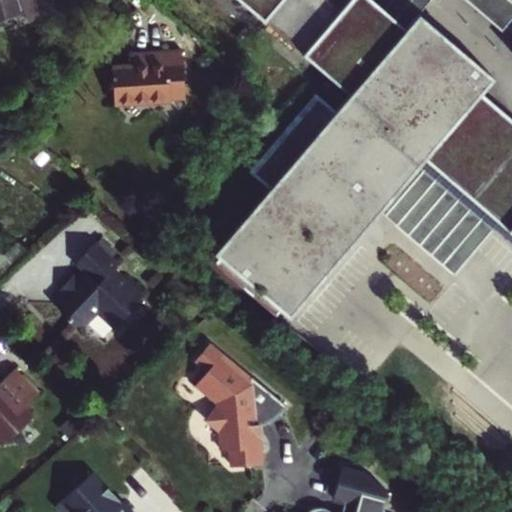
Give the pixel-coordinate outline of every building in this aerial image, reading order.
[(0,0),(0,17),(23,11),(24,17),(53,8),(50,0),(0,0)] [(226,0),(258,28),(263,23),(301,57),(298,63),(343,101),(398,37),(354,0),(353,0),(338,18),(316,0),(226,0)] [(511,14),(511,0),(461,0),(498,30),(511,14)] [(489,92),(411,27),(337,114),(315,96),(250,173),(273,195),(210,267),(284,328),(424,168),(511,243),(511,135),(477,106),(489,92)] [(133,63),(110,65),(114,102),(185,96),(180,46),(146,49),(147,62),(133,63)] [(132,50),(133,63),(147,62),(146,49),(132,50)] [(0,258),(14,269),(32,252),(18,242),(0,257),(0,258)] [(0,281),(14,269),(0,258),(0,281)] [(48,281),(25,303),(44,324),(53,316),(58,321),(64,328),(60,332),(75,349),(87,338),(96,339),(105,331),(105,319),(96,308),(96,305),(111,291),(83,260),(53,287),(48,281)] [(54,325),(60,332),(64,328),(58,321),(54,325)] [(251,376),(210,341),(196,357),(208,368),(196,382),(218,400),(218,404),(206,417),(220,429),(221,448),(230,448),(231,464),(262,463),(261,440),(260,438),(257,437),(256,424),(265,423),(273,419),(276,417),(287,404),(252,374),(251,376)] [(0,441),(8,442),(36,416),(27,407),(40,395),(17,369),(0,384),(0,441)] [(366,472),(343,466),(334,497),(336,500),(349,504),(346,511),(332,511),(329,509),(321,507),(315,508),(309,511),(307,511),(383,511),(389,492),(366,472)] [(104,490),(88,473),(57,502),(57,508),(61,511),(127,511),(120,504),(118,503),(115,505),(102,491),(104,490)]
